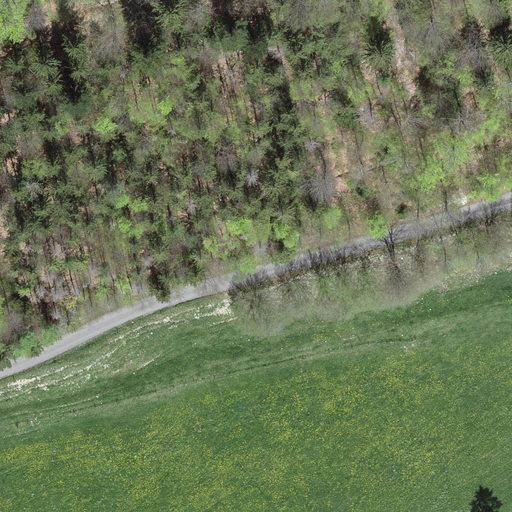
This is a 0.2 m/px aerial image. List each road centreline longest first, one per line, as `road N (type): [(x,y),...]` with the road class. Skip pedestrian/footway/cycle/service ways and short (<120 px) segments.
road 1 (unclassified): [(0,366),(145,302),(511,200)]
road 2 (track): [(388,318),(0,420)]
road 3 (track): [(388,318),(511,295)]
road 4 (track): [(0,34),(116,0)]
